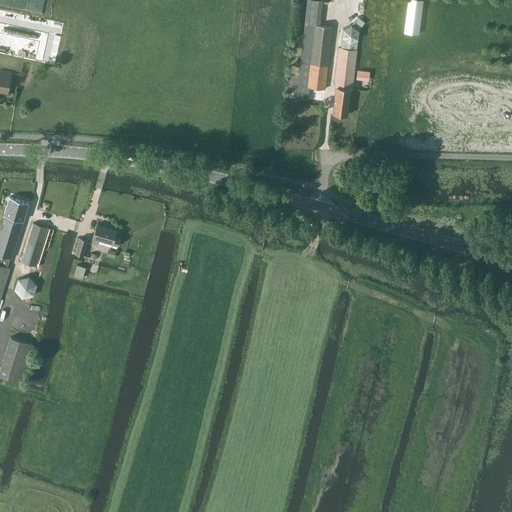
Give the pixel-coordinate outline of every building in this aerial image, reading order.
[(302,62),(299,91),(308,93),(309,86),(325,88),(331,26),(320,25),(322,0),(306,0),(305,23),(306,23),(302,62)] [(420,34),(423,0),(410,0),(407,32),(420,34)] [(0,8),(0,49),(64,63),(72,23),(0,8)] [(340,48),(356,49),(357,39),(358,39),(359,30),(365,22),(357,16),(352,24),(343,27),(340,48)] [(352,88),(356,49),(339,48),(334,86),(338,86),(337,97),(336,96),(334,113),(347,114),(349,98),(347,98),(348,88),(352,88)] [(0,90),(8,92),(12,72),(1,70),(1,74),(0,73),(0,90)] [(6,208),(0,205),(0,214),(2,215),(1,217),(3,218),(0,228),(0,297),(10,267),(8,266),(10,257),(11,258),(28,202),(10,196),(6,208)] [(21,260),(23,261),(21,269),(34,273),(48,227),(33,222),(21,260)] [(97,224),(91,243),(97,245),(98,239),(119,245),(121,237),(114,235),(116,229),(97,224)] [(79,237),(75,255),(83,257),(87,239),(79,237)] [(76,265),(74,275),(83,278),(86,267),(76,265)] [(18,279),(15,290),(22,298),(33,296),(37,285),(29,277),(18,279)] [(10,337),(0,368),(0,375),(21,382),(33,344),(10,337)]
